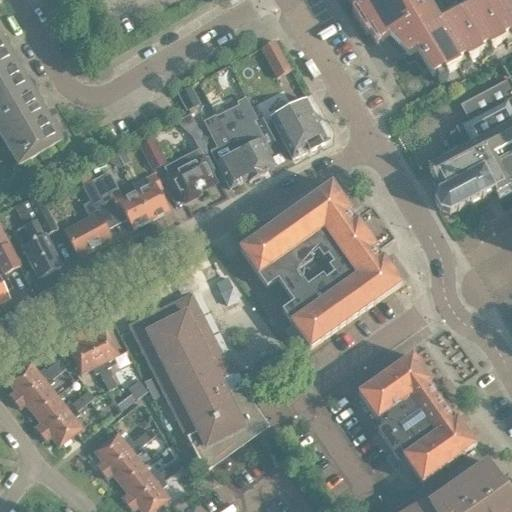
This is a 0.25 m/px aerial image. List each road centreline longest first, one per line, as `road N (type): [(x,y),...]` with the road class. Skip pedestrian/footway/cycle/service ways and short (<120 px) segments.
road 1 (residential): [(0,338),(367,139)]
road 2 (residential): [(258,0),(90,97),(65,87),(11,0)]
road 3 (residential): [(344,511),(358,502),(361,484),(303,398),(443,309)]
road 4 (residential): [(443,309),(436,258),(367,139)]
road 5 (residential): [(367,139),(285,0)]
